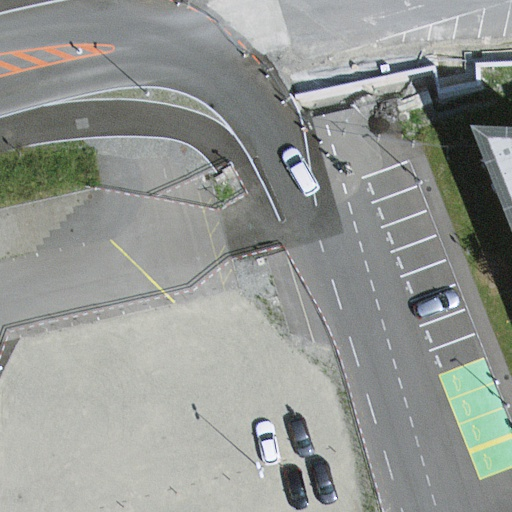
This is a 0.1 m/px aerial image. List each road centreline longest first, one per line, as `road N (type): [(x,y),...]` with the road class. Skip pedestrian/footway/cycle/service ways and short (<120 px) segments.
road 1 (primary): [(0,96),(180,56),(511,19)]
road 2 (primary): [(229,0),(0,37)]
